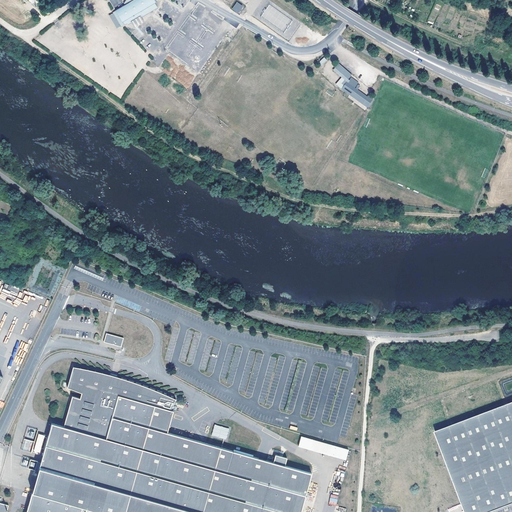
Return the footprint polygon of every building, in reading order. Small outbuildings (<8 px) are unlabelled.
[(130,21),(139,16),(140,17),(148,12),(151,12),(150,11),(155,8),(152,2),(153,0),(124,0),(123,1),(123,2),(124,4),(111,11),(120,26),(126,23),(127,24),(130,21)] [(236,3),(231,9),(236,13),(241,7),(236,3)] [(140,17),(139,16),(130,21),(133,26),(142,21),(140,17)] [(336,62),(332,66),(346,78),(350,74),(336,62)] [(367,94),(366,96),(353,88),(356,82),(349,77),(346,83),(345,82),(341,87),(349,93),(361,102),(361,103),(366,106),(372,98),(367,94)] [(6,289),(2,303),(8,305),(12,291),(6,289)] [(106,334),(105,340),(104,341),(106,341),(113,343),(112,345),(120,347),(121,343),(122,338),(106,334)] [(301,511),(309,485),(313,473),(248,456),(215,447),(167,433),(173,412),(169,410),(172,400),(147,388),(129,381),(95,372),(72,369),(65,391),(81,396),(79,402),(72,399),(65,426),(53,423),(52,425),(33,491),(26,511),(301,511)] [(511,402),(435,432),(449,466),(456,484),(466,511),(493,511),(511,505),(511,402)] [(226,439),(229,428),(214,424),(211,435),(226,439)] [(34,452),(41,453),(44,435),(37,434),(34,452)] [(347,450),(311,440),(309,450),(344,460),(347,450)] [(330,494),(329,504),(336,506),(338,495),(330,494)]
